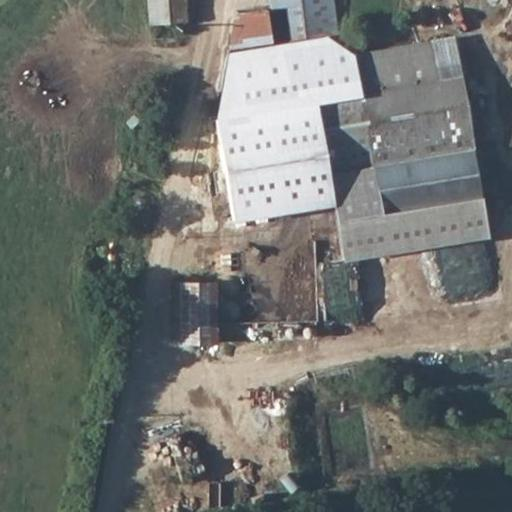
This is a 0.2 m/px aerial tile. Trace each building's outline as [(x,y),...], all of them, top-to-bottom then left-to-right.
[(186,0),(149,0),(150,21),(187,21),(186,0)] [(273,0),(274,7),(287,6),(292,42),(308,40),(312,80),(344,76),(334,0),(273,0)] [(308,40),(292,42),(274,45),(268,8),(237,11),(223,91),(312,80),(308,40)] [(358,93),(313,102),(325,169),(371,165),(378,210),(478,193),(453,36),(352,53),(358,93)] [(302,134),(218,117),(207,177),(290,193),(302,134)] [(403,283),(406,305),(511,292),(511,236),(388,251),(392,284),(403,283)]
